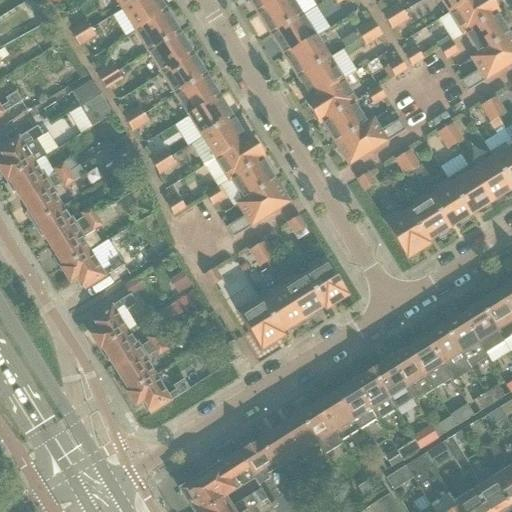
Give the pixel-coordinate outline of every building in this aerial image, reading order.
[(113,0),(120,11),(138,0),(113,0)] [(138,0),(120,11),(134,32),(166,12),(158,0),(138,0)] [(246,0),(257,16),(282,0),(246,0)] [(282,0),(257,16),(270,37),(302,17),(315,8),(310,0),(282,0)] [(438,0),(448,15),(472,0),(438,0)] [(472,0),(448,15),(461,36),(464,35),(496,14),(498,13),(490,0),(472,0)] [(382,16),(387,23),(403,13),(398,6),(382,16)] [(134,32),(147,54),(180,34),(166,12),(134,32)] [(387,23),(391,30),(407,20),(403,13),(387,23)] [(496,14),(464,35),(466,37),(475,52),(477,55),(477,56),(509,36),(498,18),(496,15),(496,14)] [(270,37),(283,58),(315,38),(302,17),(270,37)] [(361,39),(377,29),(372,22),(356,32),(361,39)] [(74,40),(90,30),(86,23),(70,33),(74,40)] [(361,39),(365,47),(381,37),(377,29),(361,39)] [(79,47),(95,37),(90,30),(74,40),(79,47)] [(147,54),(161,75),(193,55),(180,34),(147,54)] [(477,56),(470,60),(477,71),(459,83),(466,93),(511,64),(511,40),(509,36),(477,56)] [(283,58),(297,79),(329,59),(315,38),(283,58)] [(439,50),(446,61),(457,53),(450,43),(439,50)] [(405,57),(411,67),(423,60),(416,49),(405,57)] [(161,75),(174,97),(206,76),(193,55),(161,75)] [(305,103),(305,104),(342,81),(329,59),(297,79),(309,100),(305,103)] [(388,67),(394,78),(406,71),(399,60),(388,67)] [(117,73),(112,66),(96,76),(101,83),(117,73)] [(101,83),(105,90),(121,80),(117,73),(101,83)] [(174,97),(187,118),(220,98),(206,76),(174,97)] [(90,81),(70,93),(80,109),(100,96),(90,81)] [(305,104),(319,125),(321,124),(353,104),(356,102),(342,81),(305,104)] [(366,95),(373,106),(384,99),(378,88),(366,95)] [(0,116),(21,103),(15,93),(4,100),(7,104),(0,107),(0,116)] [(100,96),(80,109),(92,128),(112,115),(100,96)] [(188,118),(174,127),(187,148),(201,139),(233,119),(220,98),(187,118),(188,118)] [(504,114),(494,98),(487,103),(497,119),(504,114)] [(490,123),(497,119),(487,103),(480,107),(490,123)] [(353,104),(321,124),(321,125),(324,130),(334,145),(366,125),(366,124),(365,122),(357,109),(354,104),(353,104)] [(128,126),(143,116),(139,108),(123,118),(128,126)] [(132,133),(148,123),(143,116),(128,126),(132,133)] [(201,139),(214,161),(246,141),(233,119),(201,139)] [(373,121),(334,145),(348,167),(405,132),(398,121),(380,132),(373,121)] [(462,141),(452,125),(445,130),(454,146),(462,141)] [(0,155),(5,163),(0,165),(0,173),(4,180),(33,162),(34,163),(45,157),(57,149),(47,134),(42,137),(36,127),(33,130),(19,138),(15,141),(0,149),(0,155)] [(445,130),(437,134),(447,150),(454,146),(445,130)] [(214,161),(228,182),(230,181),(262,161),(265,159),(251,138),(246,141),(214,161)] [(504,145),(489,154),(511,190),(511,142),(511,140),(510,141),(511,144),(511,146),(507,150),(504,145)] [(154,168),(170,158),(166,151),(150,161),(154,168)] [(121,152),(102,163),(109,175),(127,163),(121,152)] [(419,168),(409,152),(402,156),(412,172),(419,168)] [(482,158),(468,167),(493,207),(504,200),(503,197),(511,191),(511,190),(489,154),(488,154),(492,159),(485,163),(482,158)] [(404,177),(412,172),(402,156),(394,161),(404,177)] [(154,168),(159,176),(175,166),(170,158),(154,168)] [(70,159),(62,163),(68,172),(76,167),(70,159)] [(442,165),(445,174),(465,168),(462,159),(442,165)] [(262,161),(230,181),(232,184),(241,198),(243,201),(243,202),(275,182),(264,163),(262,161)] [(15,193),(21,201),(68,172),(62,163),(51,170),(54,175),(47,179),(44,174),(42,175),(33,162),(4,180),(13,195),(15,193)] [(76,167),(68,172),(73,181),(81,176),(76,167)] [(447,180),(470,218),(480,212),(481,214),(493,207),(468,167),(453,176),(456,181),(450,185),(447,180)] [(25,213),(33,226),(62,208),(55,196),(56,195),(53,190),(61,185),(63,189),(74,182),(73,181),(68,172),(21,201),(27,212),(25,213)] [(356,181),(364,192),(374,185),(367,174),(356,181)] [(426,193),(425,194),(448,231),(458,225),(460,228),(471,221),(469,218),(470,218),(447,180),(432,190),(435,195),(429,198),(426,193)] [(275,182),(236,206),(243,218),(225,229),(232,240),(289,204),(275,182)] [(205,196),(212,207),(223,200),(216,189),(205,196)] [(414,208),(407,212),(429,247),(428,244),(437,238),(439,241),(449,234),(448,232),(448,231),(425,194),(411,203),(414,208)] [(166,206),(173,216),(185,209),(178,199),(166,206)] [(43,238),(49,248),(96,218),(90,208),(79,215),(82,219),(74,223),(71,218),(69,219),(62,208),(33,226),(41,239),(43,238)] [(429,247),(407,212),(400,217),(397,212),(382,221),(407,261),(429,247)] [(52,257),(62,272),(91,254),(82,240),(84,239),(81,234),(88,229),(91,234),(102,227),(96,218),(49,248),(54,256),(52,257)] [(287,224),(294,236),(305,229),(298,218),(287,224)] [(273,259),(263,243),(256,247),(266,263),(273,259)] [(259,268),(266,263),(256,247),(249,252),(259,268)] [(91,254),(62,272),(69,284),(77,279),(85,290),(123,266),(117,257),(106,263),(109,267),(102,272),(91,254)] [(311,272),(304,277),(326,312),(348,298),(323,258),(308,267),(311,272)] [(203,276),(210,288),(221,281),(214,270),(203,276)] [(182,273),(171,280),(180,295),(191,287),(182,273)] [(294,276),(279,285),(304,325),(316,318),(314,315),(323,309),(325,312),(326,312),(304,277),(297,281),(294,276)] [(137,278),(131,282),(138,293),(144,289),(137,278)] [(511,282),(495,293),(511,320),(511,282)] [(268,299),(261,303),(283,338),(284,338),(282,335),(291,329),(293,332),(304,325),(279,285),(265,294),(268,299)] [(511,320),(495,293),(477,305),(503,345),(511,339),(511,320)] [(90,336),(98,349),(127,331),(115,312),(123,308),(125,312),(136,305),(130,296),(108,309),(91,320),(98,331),(90,336)] [(283,338),(261,303),(254,307),(251,302),(236,312),(261,352),(283,338)] [(477,305),(459,316),(485,356),(503,345),(477,305)] [(459,316),(442,327),(469,370),(487,359),(486,358),(485,356),(459,316)] [(211,324),(203,329),(210,340),(220,334),(213,323),(211,324)] [(442,327),(424,338),(449,379),(451,381),(469,370),(442,327)] [(109,362),(114,371),(162,341),(156,331),(144,338),(147,343),(139,347),(136,342),(135,344),(127,331),(98,349),(107,363),(109,362)] [(424,338),(406,349),(431,390),(449,379),(424,338)] [(118,382),(127,396),(155,378),(147,365),(149,363),(146,358),(154,354),(156,358),(168,351),(162,341),(114,371),(120,380),(118,382)] [(220,350),(229,365),(243,357),(233,342),(220,350)] [(406,349),(388,361),(414,401),(431,390),(406,349)] [(388,361),(370,372),(389,401),(394,410),(412,399),(388,361)] [(370,372),(352,383),(376,421),(394,410),(389,401),(370,372)] [(127,396),(135,408),(143,403),(150,415),(170,402),(189,391),(183,381),(172,388),(174,391),(166,396),(155,378),(127,396)] [(352,383),(334,394),(353,423),(358,432),(369,425),(370,425),(376,421),(352,383)] [(498,386),(484,395),(491,406),(504,397),(498,386)] [(334,394),(316,405),(340,444),(359,432),(353,423),(334,394)] [(484,395),(473,402),(480,413),(491,406),(484,395)] [(511,401),(499,409),(505,418),(511,413),(511,401)] [(316,405),(299,416),(317,446),(323,455),(340,444),(316,405)] [(499,409),(485,418),(491,427),(505,418),(499,409)] [(299,416),(280,428),(298,457),(317,446),(299,416)] [(432,429),(438,440),(453,431),(452,430),(446,420),(432,429)] [(430,427),(412,438),(415,442),(420,450),(420,451),(428,446),(438,440),(432,429),(430,427)] [(280,428),(260,440),(279,470),(298,457),(280,428)] [(454,437),(443,444),(449,455),(453,460),(456,459),(465,474),(473,469),(454,437)] [(260,440),(239,454),(255,479),(257,483),(260,489),(266,498),(267,500),(283,490),(289,486),(279,470),(260,440)] [(415,442),(397,453),(398,456),(402,461),(420,450),(415,442)] [(495,443),(487,448),(497,465),(505,460),(495,443)] [(443,444),(425,456),(434,470),(441,465),(439,462),(449,455),(443,444)] [(239,454),(209,472),(224,498),(225,498),(253,480),(255,479),(239,454)] [(398,456),(387,463),(390,469),(402,461),(398,456)] [(425,456),(404,468),(411,480),(428,506),(448,494),(434,470),(425,456)] [(404,468),(386,480),(393,492),(411,480),(404,468)] [(511,471),(510,468),(491,480),(510,511),(511,509),(511,471)] [(473,477),(479,487),(472,491),(484,511),(508,511),(510,511),(491,480),(485,470),(473,477)] [(181,494),(192,511),(201,511),(224,498),(209,472),(182,489),(181,494)] [(366,482),(357,489),(365,502),(375,495),(366,482)] [(260,489),(247,496),(253,506),(266,498),(260,489)] [(283,490),(267,500),(274,511),(296,511),(297,511),(283,490)] [(484,511),(472,491),(454,502),(460,511),(484,511)] [(448,494),(428,506),(429,509),(431,511),(460,511),(454,502),(453,503),(448,494)] [(369,507),(372,511),(382,511),(394,505),(388,495),(369,507)] [(224,498),(201,511),(243,511),(246,511),(253,506),(247,496),(240,501),(230,506),(225,498),(224,498)]
